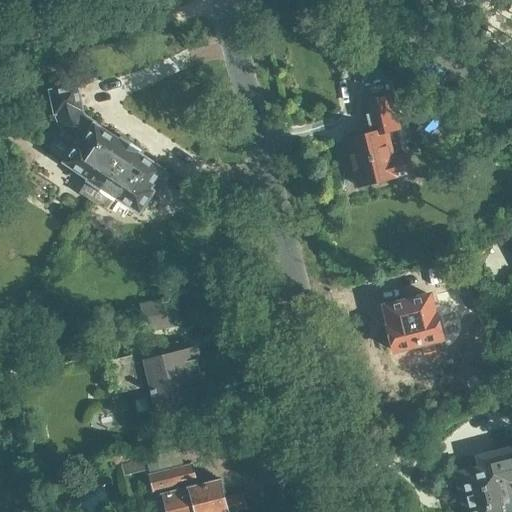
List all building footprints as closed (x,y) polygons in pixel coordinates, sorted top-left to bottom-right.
[(90,178),(88,180),(82,191),(95,199),(109,177),(131,144),(121,138),(120,140),(95,124),(96,123),(92,120),(89,117),(86,114),(83,111),(82,108),(83,108),(78,85),(51,91),(55,113),(56,113),(57,117),(59,122),(63,129),(68,134),(74,139),(79,142),(66,162),(90,178)] [(373,133),(347,139),(357,184),(411,172),(408,156),(393,159),(386,132),(397,129),(390,97),(366,103),(373,133)] [(438,101),(420,122),(432,132),(450,112),(438,101)] [(140,150),(131,144),(109,177),(95,199),(107,208),(114,197),(115,195),(140,211),(154,190),(157,193),(170,172),(164,169),(138,152),(140,150)] [(435,314),(430,295),(385,306),(390,326),(388,326),(394,351),(422,344),(424,354),(444,349),(441,340),(443,339),(437,314),(435,314)] [(145,317),(179,309),(176,296),(142,304),(145,317)] [(179,309),(145,317),(148,330),(182,322),(179,309)] [(197,347),(136,362),(134,355),(113,360),(119,388),(149,380),(151,390),(149,391),(150,394),(152,394),(157,413),(194,404),(188,382),(205,378),(197,347)] [(511,383),(508,368),(467,378),(472,397),(511,386),(511,383)] [(461,481),(459,484),(461,491),(464,493),(469,511),(468,511),(511,511),(511,510),(506,487),(509,486),(508,482),(505,483),(504,479),(505,478),(506,483),(511,480),(511,450),(501,453),(481,458),(483,469),(459,475),(460,476),(461,481)] [(147,463),(146,457),(122,463),(123,469),(147,463)] [(151,475),(154,490),(194,480),(190,465),(151,475)] [(221,480),(164,494),(168,511),(234,511),(248,509),(244,494),(226,498),(221,480)]
